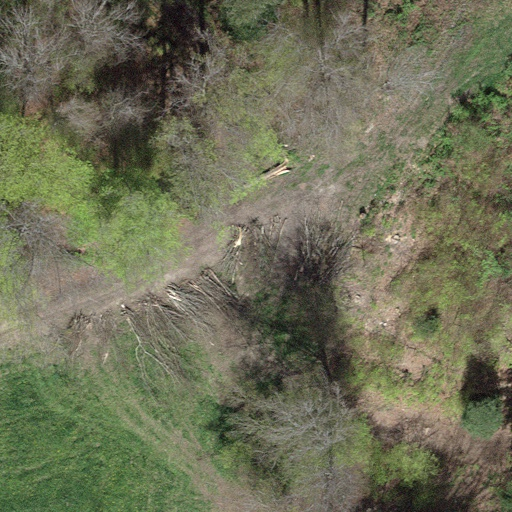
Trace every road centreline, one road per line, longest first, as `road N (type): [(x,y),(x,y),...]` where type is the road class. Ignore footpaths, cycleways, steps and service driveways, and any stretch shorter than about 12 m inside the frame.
road 1 (track): [(0,334),(220,256),(321,208),(378,164),(511,33)]
road 2 (track): [(220,256),(218,218),(235,156),(230,92),(201,38),(164,0)]
